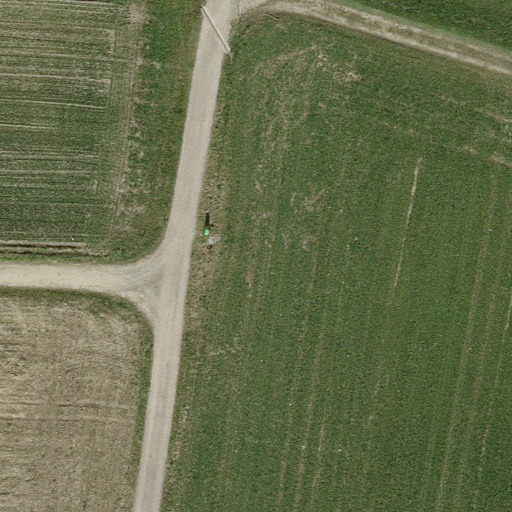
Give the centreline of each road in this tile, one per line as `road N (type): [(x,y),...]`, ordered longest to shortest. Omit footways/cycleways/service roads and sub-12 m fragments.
road 1 (track): [(221,0),(139,511)]
road 2 (track): [(283,0),(511,69)]
road 3 (track): [(171,281),(0,277)]
